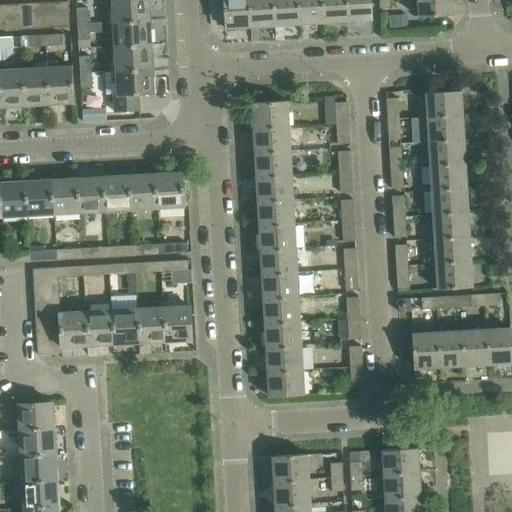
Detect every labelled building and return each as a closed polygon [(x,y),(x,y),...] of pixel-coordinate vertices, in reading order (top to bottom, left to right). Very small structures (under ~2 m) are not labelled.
[(148,0),(111,0),(113,23),(149,21),(148,0)] [(250,28),(248,0),(223,0),(225,29),(250,28)] [(272,0),(248,0),(250,28),(274,26),(272,0)] [(297,0),(272,0),(274,26),(298,25),(297,0)] [(321,0),(297,0),(298,25),(323,23),(321,0)] [(346,0),(321,0),(323,23),(347,22),(346,0)] [(371,0),(346,0),(347,22),(372,21),(371,0)] [(390,0),(379,0),(380,9),(391,8),(390,0)] [(452,0),(417,0),(419,18),(453,16),(452,0)] [(68,2),(56,3),(58,27),(69,27),(68,2)] [(44,3),(32,4),(34,28),(46,28),(44,3)] [(56,3),(44,3),(46,28),(58,27),(56,3)] [(32,4),(20,5),(22,29),(34,28),(32,4)] [(8,5),(0,5),(0,30),(9,30),(8,5)] [(20,5),(8,5),(9,30),(22,29),(20,5)] [(76,9),(77,25),(88,24),(87,8),(76,9)] [(407,15),(388,16),(389,30),(408,29),(407,15)] [(149,21),(113,23),(115,47),(151,45),(149,21)] [(88,24),(77,25),(78,41),(89,40),(88,24)] [(61,35),(45,36),(45,47),(61,46),(61,35)] [(45,47),(45,36),(29,37),(29,48),(45,47)] [(12,38),(0,38),(0,49),(13,49),(12,38)] [(151,45),(115,47),(116,72),(152,70),(151,45)] [(79,58),(80,74),(91,73),(90,57),(79,58)] [(72,67),(47,68),(49,105),(74,103),(72,67)] [(47,68),(22,70),(24,106),(49,105),(47,68)] [(22,70),(0,71),(0,106),(0,107),(24,106),(22,70)] [(152,70),(116,72),(117,95),(113,96),(114,113),(139,112),(139,96),(154,95),(152,70)] [(91,73),(80,74),(81,89),(92,89),(91,73)] [(426,94),(427,119),(462,117),(461,92),(426,94)] [(386,101),(388,121),(399,120),(398,100),(386,101)] [(253,104),(254,129),(289,127),(287,102),(253,104)] [(336,104),(337,124),(349,124),(347,104),(336,104)] [(105,109),(82,110),(83,123),(106,121),(105,109)] [(462,117),(427,119),(429,143),(463,141),(462,117)] [(399,120),(388,121),(389,141),(400,140),(399,120)] [(349,124),(337,124),(338,144),(350,143),(349,124)] [(289,127),(254,129),(255,153),(290,151),(289,127)] [(463,141),(429,143),(430,167),(465,166),(463,141)] [(389,150),(390,170),(402,169),(401,149),(389,150)] [(290,151),(255,153),(257,177),(291,176),(290,151)] [(339,153),(340,173),(351,172),(350,152),(339,153)] [(465,166),(430,167),(432,192),(466,190),(465,166)] [(402,169),(390,170),(392,190),(403,189),(402,169)] [(351,172),(340,173),(341,193),(353,192),(351,172)] [(182,173),(156,175),(157,209),(184,207),(182,173)] [(156,175),(130,176),(132,210),(157,209),(156,175)] [(130,176),(104,178),(106,212),(132,210),(130,176)] [(291,176),(257,177),(258,202),(293,200),(291,176)] [(104,178),(78,179),(80,213),(106,212),(104,178)] [(78,179),(52,181),(54,215),(80,213),(78,179)] [(52,181),(26,182),(28,216),(54,215),(52,181)] [(26,182),(0,183),(0,184),(2,217),(28,216),(26,182)] [(466,190),(432,192),(433,216),(468,214),(466,190)] [(392,198),(393,218),(405,218),(404,198),(392,198)] [(293,200),(258,202),(260,226),(294,224),(293,200)] [(341,202),(343,222),(354,221),(353,201),(341,202)] [(468,214),(433,216),(434,240),(469,239),(468,214)] [(405,218),(393,218),(394,238),(406,238),(405,218)] [(354,221),(343,222),(344,242),(355,241),(354,221)] [(294,224),(260,226),(261,250),(295,249),(294,224)] [(469,239),(434,240),(436,265),(470,263),(469,239)] [(186,243),(160,245),(160,255),(187,253),(186,243)] [(160,245),(134,246),(134,256),(160,255),(160,245)] [(134,246),(108,248),(108,257),(134,256),(134,246)] [(395,247),(396,267),(408,266),(407,246),(395,247)] [(108,248),(82,249),(82,259),(108,257),(108,248)] [(82,249),(56,250),(56,260),(82,259),(82,249)] [(295,249),(261,250),(262,275),(297,273),(295,249)] [(56,250),(30,252),(31,262),(56,260),(56,250)] [(344,250),(345,270),(357,270),(356,250),(344,250)] [(30,252),(4,253),(5,263),(31,262),(30,252)] [(187,261),(161,262),(161,272),(188,271),(187,261)] [(161,262),(135,264),(135,274),(161,272),(161,262)] [(470,263),(436,265),(437,290),(472,288),(470,263)] [(135,264),(109,265),(109,275),(135,274),(135,264)] [(109,265),(83,267),(83,277),(109,275),(109,265)] [(408,266),(396,267),(397,287),(409,286),(408,266)] [(83,267),(56,268),(57,278),(83,277),(83,267)] [(33,270),(33,282),(57,281),(57,278),(56,268),(33,270)] [(357,270),(345,270),(347,290),(358,290),(357,270)] [(297,273),(262,275),(264,299),(298,297),(297,273)] [(57,281),(33,282),(34,294),(57,293),(57,281)] [(57,293),(34,294),(34,306),(58,305),(57,293)] [(498,294),(484,295),(484,307),(498,306),(498,294)] [(484,307),(484,295),(470,296),(470,308),(484,307)] [(298,297),(264,299),(265,324),(300,322),(298,297)] [(449,297),(435,298),(436,309),(450,309),(449,297)] [(436,309),(435,298),(421,299),(422,310),(436,309)] [(347,299),(348,319),(360,318),(359,299),(347,299)] [(398,300),(399,313),(411,312),(410,299),(398,300)] [(58,305),(34,306),(35,318),(59,317),(58,314),(58,305)] [(190,307),(163,308),(165,342),(192,340),(190,307)] [(163,308),(137,310),(139,343),(165,342),(163,308)] [(137,310),(111,311),(113,345),(139,343),(137,310)] [(111,311),(85,312),(87,346),(113,345),(111,311)] [(59,317),(59,329),(60,341),(60,348),(61,348),(87,346),(85,312),(58,314),(59,317)] [(59,317),(35,318),(36,330),(59,329),(59,317)] [(360,318),(348,319),(349,339),(361,338),(360,318)] [(300,322),(265,324),(266,348),(301,346),(300,322)] [(59,329),(36,330),(36,342),(60,341),(59,329)] [(511,353),(511,329),(486,330),(487,365),(511,363),(511,353)] [(486,330),(461,332),(463,366),(487,365),(486,330)] [(461,332),(437,333),(439,368),(463,366),(461,332)] [(439,368),(437,333),(412,335),(414,369),(439,368)] [(60,341),(36,342),(37,356),(61,355),(61,348),(60,348),(60,341)] [(301,346),(266,348),(268,372),(302,370),(301,346)] [(350,348),(351,368),(363,367),(362,347),(350,348)] [(363,367),(351,368),(352,388),(364,387),(363,367)] [(302,370),(268,372),(269,397),(304,395),(302,370)] [(18,404),(19,431),(53,429),(52,402),(18,404)] [(53,429),(19,431),(21,457),(55,455),(53,429)] [(383,451),(384,476),(419,474),(417,449),(383,451)] [(55,455),(21,457),(22,483),(56,481),(55,455)] [(273,457),(274,482),(309,480),(307,455),(273,457)] [(350,464),(350,478),(362,477),(361,463),(350,464)] [(330,465),(331,479),(342,478),(342,464),(330,465)] [(419,474),(384,476),(385,500),(420,498),(419,474)] [(362,477),(350,478),(351,492),(363,491),(362,477)] [(342,478),(331,479),(332,493),(343,492),(342,478)] [(309,480),(274,482),(275,506),(310,504),(309,480)] [(56,481),(22,483),(24,509),(58,507),(56,481)] [(420,511),(420,498),(385,500),(386,511),(420,511)]
